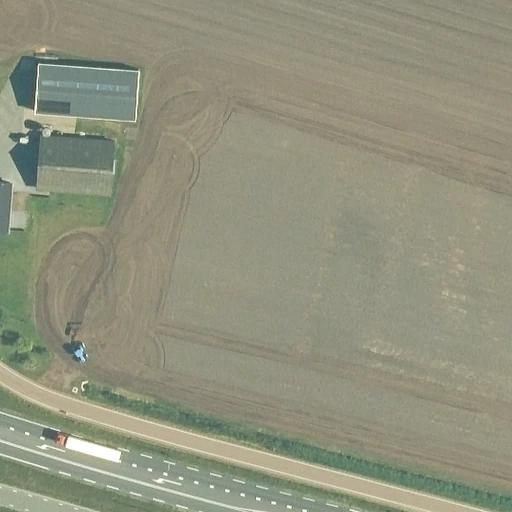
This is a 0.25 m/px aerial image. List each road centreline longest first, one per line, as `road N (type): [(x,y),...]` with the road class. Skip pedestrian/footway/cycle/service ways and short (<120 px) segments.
road 1 (unclassified): [(0,374),(36,396),(103,418),(453,511)]
road 2 (primary): [(0,433),(278,511)]
